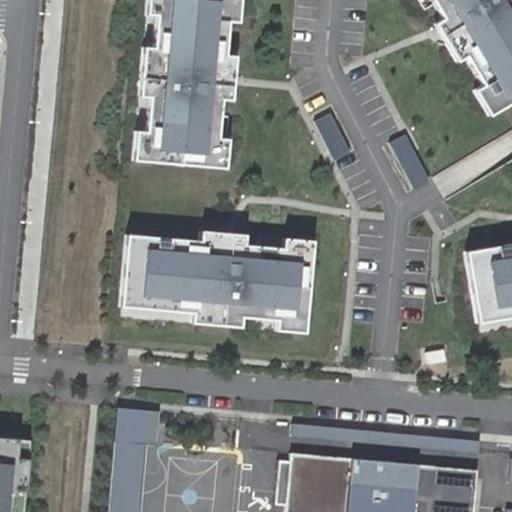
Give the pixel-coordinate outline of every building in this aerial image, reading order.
[(238,16),(239,0),(146,0),(146,7),(156,8),(153,41),(143,40),(139,89),(149,90),(146,122),(136,121),(133,153),(224,161),(227,132),(217,131),(220,97),(230,98),(235,48),(225,47),(228,15),(238,16)] [(511,0),(432,0),(438,8),(429,13),(455,57),(463,52),(480,80),(471,85),(487,111),(511,95),(511,0)] [(303,324),(311,233),(282,230),(281,240),(247,237),(248,227),(203,222),(202,232),(126,224),(119,297),(196,305),(195,315),(240,319),(241,309),(274,312),(273,322),(303,324)] [(511,236),(473,243),(462,245),(474,325),(485,324),(511,317),(511,236)] [(443,352),(441,341),(422,345),(424,355),(443,352)] [(138,511),(145,445),(155,446),(158,411),(115,407),(105,511),(138,511)] [(479,440),(291,423),(290,435),(478,453),(479,440)] [(0,439),(0,511),(20,511),(26,441),(0,439)] [(471,511),(476,470),(379,461),(289,453),(288,461),(278,460),(274,505),(284,506),(283,511),(471,511)]
